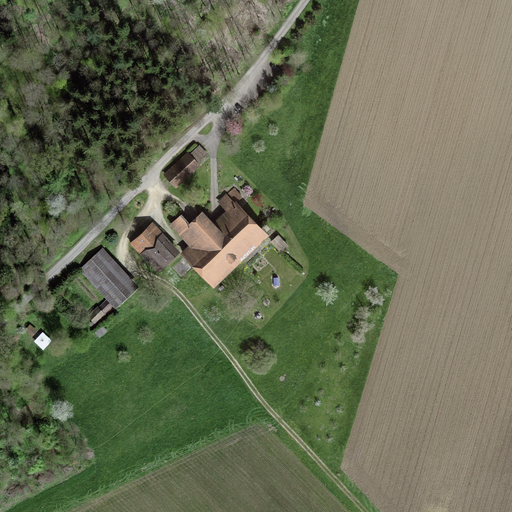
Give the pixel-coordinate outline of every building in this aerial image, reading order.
[(188,156),(165,176),(176,189),(199,169),(188,156)] [(186,224),(179,216),(169,226),(189,247),(180,255),(212,289),(267,237),(227,195),(217,204),(226,213),(213,225),(199,211),(186,224)] [(179,250),(152,224),(131,245),(157,272),(179,250)] [(140,287),(102,249),(79,272),(108,300),(113,305),(117,310),(140,287)] [(113,305),(108,300),(90,318),(95,323),(113,305)]
